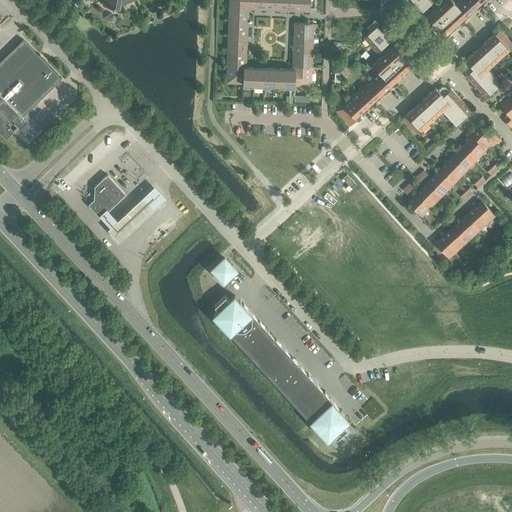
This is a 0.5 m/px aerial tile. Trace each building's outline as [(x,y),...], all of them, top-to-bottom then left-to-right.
[(129,0),(103,0),(102,5),(119,9),(121,2),(124,2),(129,0)] [(229,0),(229,6),(248,6),(248,9),(251,9),(251,0),(229,0)] [(266,0),(251,0),(251,9),(266,9),(266,0)] [(280,0),(266,0),(266,9),(280,10),(280,0)] [(295,0),(280,0),(280,10),(295,11),(295,0)] [(295,0),(295,11),(309,11),(309,7),(314,7),(314,0),(295,0)] [(422,10),(432,0),(418,0),(415,3),(422,10)] [(432,0),(422,10),(427,14),(438,4),(434,0),(432,0)] [(442,0),(438,4),(427,14),(426,15),(433,23),(431,25),(434,29),(437,27),(444,35),(466,15),(454,2),(452,0),(442,0)] [(465,0),(455,0),(454,2),(466,15),(473,8),(465,0)] [(478,0),(465,0),(473,8),(480,2),(478,0)] [(229,6),(228,20),(248,21),(248,9),(248,6),(229,6)] [(228,20),(228,34),(247,35),(248,21),(228,20)] [(294,22),(293,37),(313,38),(313,23),(294,22)] [(363,37),(370,45),(383,32),(377,25),(376,25),(374,27),(370,31),(363,37)] [(511,43),(499,29),(480,47),(494,62),(511,45),(511,43)] [(378,51),(389,40),(390,40),(383,32),(370,45),(376,52),(378,51)] [(228,34),(227,49),(246,50),(247,35),(228,34)] [(293,37),(293,52),(312,52),(313,38),(293,37)] [(18,126),(18,125),(25,118),(22,116),(61,78),(60,78),(23,39),(0,61),(0,131),(5,137),(14,129),(15,129),(16,129),(17,129),(18,128),(18,127),(18,126)] [(378,51),(382,55),(393,45),(389,40),(378,51)] [(372,64),(378,71),(391,84),(412,64),(405,56),(408,54),(404,50),(401,52),(394,44),(393,45),(382,55),(372,64)] [(465,75),(472,82),(487,68),(494,62),(480,47),(473,53),(466,60),(468,62),(464,66),(464,69),(467,73),(465,75)] [(227,49),(226,63),(246,64),(246,50),(227,49)] [(293,52),(292,66),(312,67),(312,52),(293,52)] [(226,83),(242,83),(243,67),(246,67),(246,64),(226,63),(226,83)] [(292,66),(292,69),(295,69),(294,85),(311,86),(312,67),(292,66)] [(242,88),(253,88),(254,67),(246,67),(243,67),(242,83),(242,88)] [(253,88),(263,88),(264,68),(254,67),(253,88)] [(263,88),(273,89),(274,68),(264,68),(263,88)] [(273,89),(283,89),(284,69),(274,68),(273,89)] [(487,68),(472,82),(485,97),(500,83),(487,68)] [(284,69),(283,89),(294,90),(294,85),(295,69),(292,69),(284,69)] [(378,71),(371,77),(383,91),(391,84),(378,71)] [(371,77),(364,84),(376,97),(383,91),(371,77)] [(364,84),(357,91),(369,104),(376,97),(364,84)] [(435,88),(421,101),(435,116),(442,110),(457,96),(450,88),(448,90),(445,87),(441,87),(437,90),(435,88)] [(357,91),(349,97),(362,111),(369,104),(357,91)] [(470,110),(457,96),(442,110),(455,124),(470,110)] [(362,111),(349,97),(335,110),(349,126),(356,119),(354,117),(362,111)] [(511,100),(511,99),(509,97),(501,104),(510,116),(505,120),(511,127),(511,100)] [(435,116),(421,101),(402,118),(416,133),(435,116)] [(469,134),(471,136),(484,149),(491,141),(496,145),(500,140),(491,132),(487,137),(476,126),(469,134)] [(471,136),(465,143),(478,155),(484,149),(471,136)] [(71,165),(60,175),(70,185),(81,175),(110,148),(101,138),(71,165)] [(465,143),(459,149),(472,162),(478,155),(465,143)] [(459,149),(452,156),(465,168),(472,162),(459,149)] [(452,156),(446,162),(459,175),(465,168),(452,156)] [(446,162),(440,169),(453,181),(459,175),(446,162)] [(487,171),(491,175),(498,168),(495,164),(487,171)] [(440,169),(434,175),(447,188),(453,181),(440,169)] [(423,170),(416,177),(419,181),(427,174),(423,170)] [(88,205),(100,217),(107,210),(125,194),(107,174),(94,186),(94,199),(88,205)] [(434,175),(427,182),(440,194),(447,188),(434,175)] [(481,176),(474,183),(477,187),(485,180),(481,176)] [(410,182),(402,189),(406,193),(414,186),(410,182)] [(427,182),(421,188),(434,201),(440,194),(427,182)] [(107,210),(100,217),(110,228),(107,230),(119,242),(166,198),(155,186),(118,221),(107,210)] [(421,188),(415,195),(428,207),(434,201),(421,188)] [(460,195),(464,200),(472,192),(468,188),(460,195)] [(428,207),(415,195),(409,201),(421,214),(428,207)] [(481,201),(473,208),(485,222),(493,214),(481,201)] [(473,208),(465,215),(478,228),(485,222),(473,208)] [(465,215),(459,222),(471,235),(478,228),(465,215)] [(459,222),(452,228),(464,241),(471,235),(459,222)] [(452,228),(444,235),(456,248),(464,241),(452,228)] [(492,237),(496,241),(504,234),(500,230),(492,237)] [(456,248),(444,235),(436,242),(448,255),(456,248)] [(478,251),(482,255),(490,247),(486,243),(478,251)] [(463,264),(467,268),(475,261),(471,257),(463,264)] [(212,269),(223,281),(236,270),(224,258),(212,269)] [(212,315),(237,342),(326,439),(332,434),(336,438),(347,429),(343,424),(349,419),(234,295),(228,300),(225,296),(215,306),(218,309),(212,315)]
